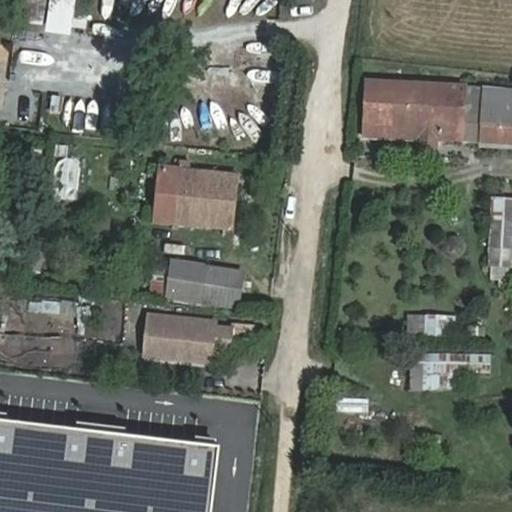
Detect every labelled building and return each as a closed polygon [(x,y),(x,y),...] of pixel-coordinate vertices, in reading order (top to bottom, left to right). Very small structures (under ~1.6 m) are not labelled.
[(41,11),(41,0),(17,0),(16,8),(41,11)] [(43,0),(40,36),(67,38),(70,0),(43,0)] [(366,84),(363,128),(409,131),(407,144),(439,147),(440,133),(462,136),(466,94),(366,84)] [(511,135),(511,97),(483,95),(480,133),(511,135)] [(151,222),(187,225),(228,230),(234,180),(157,172),(151,222)] [(511,198),(489,197),(485,265),(511,266),(511,198)] [(16,249),(14,271),(38,273),(40,251),(16,249)] [(166,303),(196,307),(235,311),(239,276),(170,268),(166,303)] [(42,299),(40,313),(76,319),(78,305),(42,299)] [(439,338),(442,317),(423,315),(421,336),(439,338)] [(211,332),(146,324),(141,365),(207,372),(208,359),(225,361),(228,339),(211,337),(211,332)] [(489,353),(408,353),(408,392),(456,392),(456,375),(489,375),(489,353)] [(213,511),(222,447),(0,420),(0,511),(213,511)]
